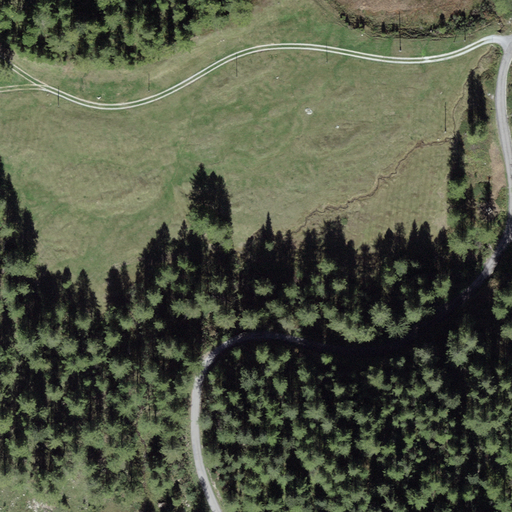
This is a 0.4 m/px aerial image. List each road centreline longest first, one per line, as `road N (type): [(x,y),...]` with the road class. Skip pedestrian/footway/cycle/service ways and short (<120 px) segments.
road 1 (track): [(511,47),(493,38),(404,61),(264,48),(120,107),(45,88),(0,90)]
road 2 (unclassified): [(218,511),(195,417),(198,384),(212,358),(257,335),(352,353),(409,338),(485,274),(511,224)]
road 3 (unclassified): [(511,185),(500,102),(511,46)]
